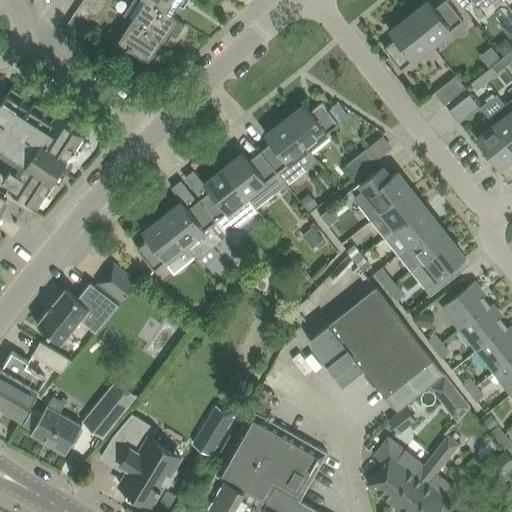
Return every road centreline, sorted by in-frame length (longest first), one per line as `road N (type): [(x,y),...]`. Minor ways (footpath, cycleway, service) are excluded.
road 1 (unclassified): [(328,0),(455,165),(485,183),(511,186)]
road 2 (residential): [(0,319),(163,117)]
road 3 (residential): [(163,117),(297,0)]
road 4 (unclassified): [(163,117),(46,33)]
